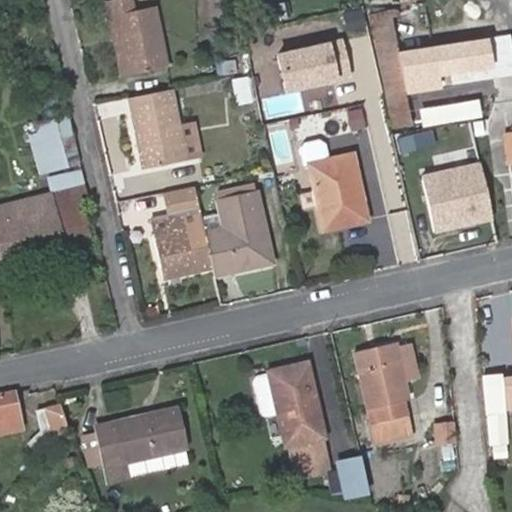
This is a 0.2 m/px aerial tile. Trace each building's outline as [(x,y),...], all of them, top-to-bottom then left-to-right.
[(133,11),(130,0),(112,0),(105,2),(122,75),(167,66),(155,6),(133,11)] [(386,11),(368,15),(393,127),(411,123),(386,11)] [(483,34),(431,46),(438,78),(470,71),(490,66),(483,34)] [(341,43),(278,56),(286,91),(348,77),(341,43)] [(438,78),(431,46),(416,49),(425,88),(471,78),(470,71),(438,78)] [(247,78),(231,80),(236,104),(252,102),(247,78)] [(179,125),(172,90),(127,98),(142,169),(187,159),(179,125)] [(360,108),(346,112),(353,132),(367,127),(360,108)] [(80,162),(69,113),(40,123),(42,130),(30,134),(41,174),(80,162)] [(179,125),(187,159),(200,156),(193,122),(179,125)] [(302,146),(306,164),(309,164),(327,160),(324,141),(302,146)] [(365,203),(353,154),(327,160),(309,164),(320,212),(365,203)] [(478,161),(420,175),(434,235),(492,221),(478,161)] [(82,202),(89,201),(82,170),(49,177),(52,192),(78,186),(82,202)] [(0,203),(0,255),(90,238),(82,202),(78,186),(52,192),(0,203)] [(194,186),(163,192),(168,213),(172,231),(153,235),(162,277),(213,267),(204,230),(194,186)] [(213,267),(214,276),(274,263),(258,191),(215,201),(220,226),(204,230),(213,267)] [(149,217),(153,235),(172,231),(168,213),(149,217)] [(395,344),(353,354),(376,445),(411,437),(402,402),(408,400),(404,381),(396,349),(395,344)] [(411,345),(396,349),(404,381),(419,377),(411,345)] [(307,362),(268,372),(286,449),(289,449),(294,467),(324,459),(321,442),(325,440),(307,362)] [(511,376),(488,378),(490,410),(511,408),(511,376)] [(0,393),(0,407),(13,404),(11,391),(0,393)] [(13,404),(0,407),(0,433),(19,429),(13,404)] [(66,425),(59,404),(36,412),(42,431),(28,443),(39,453),(66,425)] [(176,409),(94,426),(104,468),(108,483),(189,465),(176,409)] [(488,414),(489,451),(507,451),(506,413),(488,414)] [(453,437),(452,422),(434,423),(435,437),(453,437)] [(339,461),(349,502),(360,503),(369,505),(358,457),(339,461)] [(324,459),(294,467),(297,479),(327,472),(324,459)] [(399,495),(398,511),(408,511),(408,495),(399,495)]
